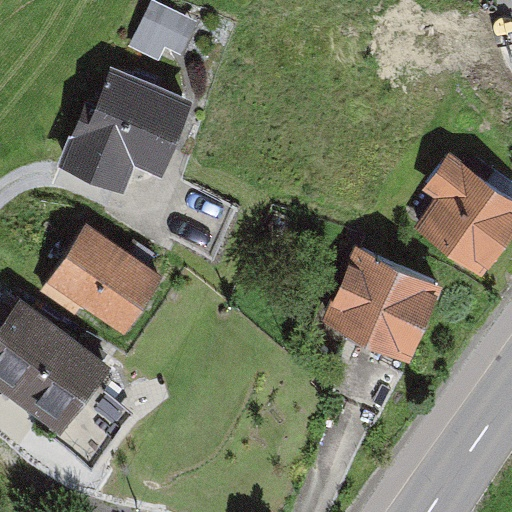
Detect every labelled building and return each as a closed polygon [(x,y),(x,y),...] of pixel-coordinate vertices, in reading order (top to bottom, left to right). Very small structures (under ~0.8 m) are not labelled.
[(202,18),(158,0),(153,0),(139,35),(187,55),(202,18)] [(201,97),(101,61),(66,157),(127,179),(138,148),(177,162),(201,97)] [(511,237),(511,181),(450,146),(408,218),(495,268),(511,237)] [(168,263),(77,211),(41,273),(132,326),(168,263)] [(447,272),(355,229),(318,308),(411,351),(447,272)] [(123,362),(17,290),(0,314),(0,380),(76,432),(123,362)]
